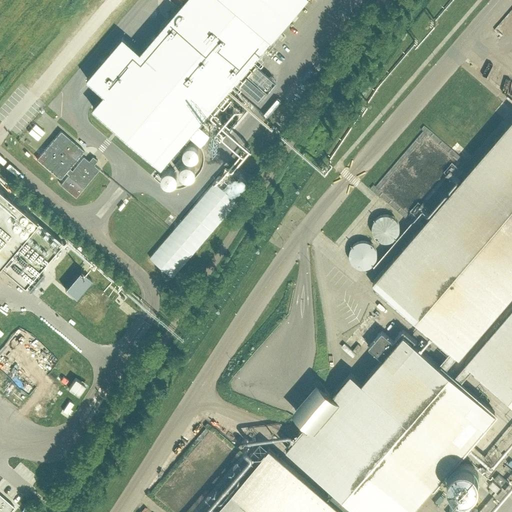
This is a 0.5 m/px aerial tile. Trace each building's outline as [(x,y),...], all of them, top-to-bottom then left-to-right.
[(183,0),(140,53),(123,38),(87,79),(105,94),(93,108),(162,167),(180,145),(301,0),(183,0)] [(303,9),(295,22),(299,25),(307,12),(303,9)] [(263,91),(270,84),(255,68),(247,75),(263,91)] [(277,93),(261,111),(267,117),(284,99),(277,93)] [(511,118),(373,281),(452,348),(439,363),(445,369),(458,354),(459,354),(511,292),(511,118)] [(66,175),(63,178),(59,183),(75,196),(79,191),(80,189),(98,168),(93,164),(97,159),(93,155),(89,160),(83,155),(66,175)] [(178,257),(220,205),(204,192),(196,201),(190,196),(170,221),(174,224),(147,257),(157,265),(164,256),(173,263),(178,257)] [(0,275),(18,291),(56,247),(0,199),(0,275)] [(388,245),(390,245),(391,245),(393,244),(394,244),(395,243),(396,242),(398,241),(399,240),(400,239),(400,238),(401,237),(402,235),(402,234),(402,233),(402,231),(402,230),(402,228),(402,227),(401,225),(400,224),(400,223),(399,222),(398,221),(396,220),(395,219),(394,218),(393,218),(391,217),(390,217),(388,217),(387,217),(385,217),(384,218),(383,218),(381,219),(380,220),(379,221),(378,222),(377,223),(376,224),(375,225),(375,227),(375,228),(374,230),(374,231),(374,233),(375,234),(375,235),(375,237),(376,238),(377,239),(378,240),(379,242),(380,242),(381,243),(383,244),(384,244),(385,245),(387,245),(388,245)] [(366,271),(367,271),(369,270),(370,270),(371,269),(373,269),(374,268),(375,267),(376,266),(377,265),(378,264),(378,262),(379,261),(379,259),(380,258),(380,257),(380,255),(379,254),(379,252),(378,251),(378,250),(377,248),(376,247),(375,246),(374,245),(373,244),(371,244),(370,243),(369,243),(367,243),(366,243),(364,243),(363,243),(361,243),(360,244),(359,244),(357,245),(356,246),(355,247),(354,248),(354,250),(353,251),(352,252),(352,254),(352,255),(352,257),(352,258),(352,260),(352,261),(353,262),(354,264),(354,265),(355,266),(356,267),(357,268),(359,269),(360,269),(361,270),(363,270),(364,271),(366,271)] [(120,273),(142,288),(145,284),(122,269),(120,273)] [(81,270),(65,289),(76,298),(91,279),(81,270)] [(340,309),(344,298),(338,296),(334,306),(340,309)] [(453,376),(460,382),(473,367),(511,400),(511,306),(466,360),(467,361),(453,376)] [(445,369),(439,363),(418,346),(420,344),(403,329),(393,340),(383,330),(369,346),(380,355),(383,358),(362,382),(351,373),(334,393),(317,379),(292,409),(308,423),(287,447),(362,511),(407,511),(495,412),(460,382),(453,376),(445,369)] [(342,340),(338,344),(350,354),(353,350),(342,340)] [(345,511),(269,446),(212,511),(345,511)] [(511,461),(508,457),(502,463),(511,472),(511,471),(511,461)] [(452,495),(457,498),(463,498),(468,497),(473,494),(476,490),(478,484),(477,479),(475,475),(472,471),(468,468),(463,467),(458,468),(453,470),(449,474),(447,479),(447,485),(448,490),(452,495)] [(497,507),(501,504),(492,496),(488,499),(497,507)]
